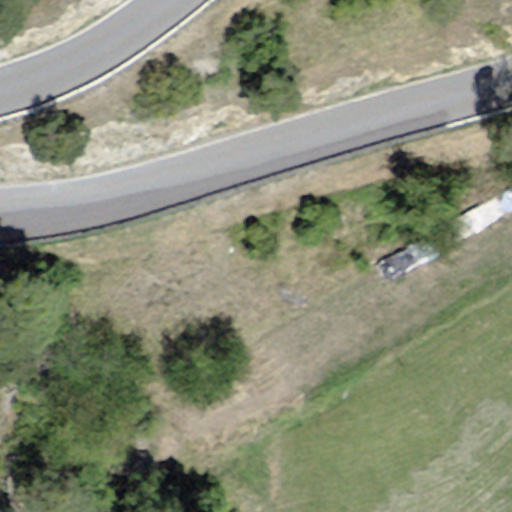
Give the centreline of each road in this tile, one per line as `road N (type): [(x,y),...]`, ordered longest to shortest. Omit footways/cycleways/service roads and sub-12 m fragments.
road 1 (unclassified): [(0,212),(120,193),(511,80)]
road 2 (unclassified): [(169,0),(86,57),(0,91)]
